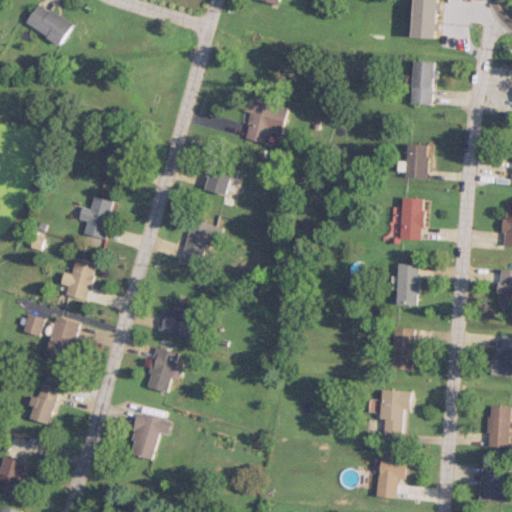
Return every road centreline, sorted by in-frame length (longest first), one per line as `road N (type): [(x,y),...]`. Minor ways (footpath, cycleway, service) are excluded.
road 1 (residential): [(61,511),(213,0)]
road 2 (residential): [(500,11),(485,36),(472,115),(442,511)]
